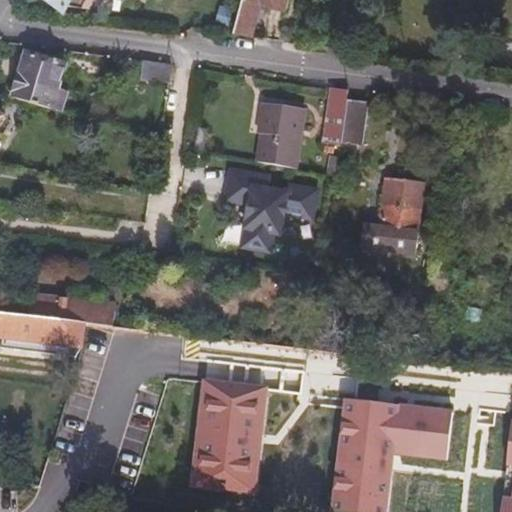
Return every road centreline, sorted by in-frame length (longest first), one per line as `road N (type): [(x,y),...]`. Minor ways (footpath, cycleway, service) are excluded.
road 1 (residential): [(40,511),(59,485),(91,465),(117,384),(135,359),(159,351),(511,388)]
road 2 (residential): [(194,58),(511,101)]
road 3 (residential): [(0,32),(194,58)]
road 4 (residential): [(194,58),(170,190)]
